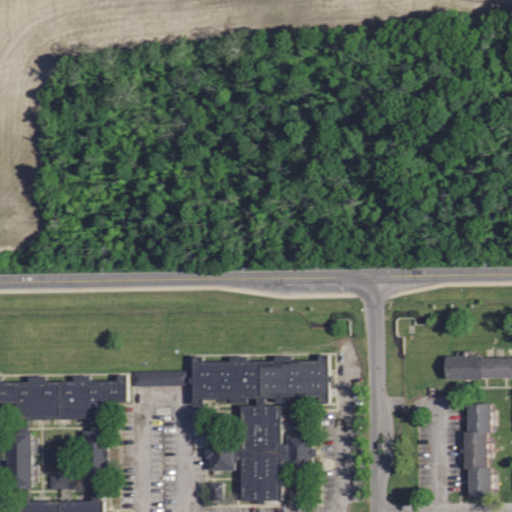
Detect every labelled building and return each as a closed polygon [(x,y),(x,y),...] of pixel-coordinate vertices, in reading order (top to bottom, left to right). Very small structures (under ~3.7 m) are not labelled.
[(484,378),(448,378),(448,355),(464,355),(464,350),(467,350),(467,354),(484,354),(484,356),(511,356),(511,375),(484,375),(484,378)] [(195,355),(204,355),(204,361),(231,361),(231,355),(248,355),(248,360),(276,360),(276,354),(293,354),(293,359),(320,359),(320,353),(330,353),(330,375),(334,375),(334,380),(330,380),(330,402),(320,402),(320,396),(293,396),(293,401),(277,401),(277,397),(266,397),(266,404),(282,404),(282,412),(287,412),(287,428),(282,428),(283,443),(289,443),(289,434),(314,434),(314,447),(318,447),(318,455),(314,455),(314,468),(312,468),(312,472),(306,472),(306,468),(289,468),(289,460),(283,460),(283,474),(288,474),(288,490),(283,490),(283,498),(266,498),(266,503),(261,503),(261,499),(243,499),(243,491),(239,491),(239,474),(244,474),(244,460),(237,460),(237,469),(212,469),(212,456),(208,456),(208,447),(212,447),(212,435),(237,434),(237,442),(243,442),(243,428),(238,428),(238,412),(243,412),(243,404),(259,404),(259,397),(248,397),(248,402),(232,402),(232,397),(204,397),(204,403),(194,403),(194,382),(191,382),(191,376),(195,376),(195,355)] [(136,387),(191,386),(191,371),(136,372),(136,387)] [(19,511),(19,500),(22,500),(22,487),(10,487),(9,430),(21,430),(21,418),(18,419),(18,401),(0,401),(0,375),(2,375),(2,381),(31,381),(30,375),(47,375),(47,380),(75,380),(75,374),(91,374),(91,380),(120,379),(120,374),(128,374),(129,401),(104,401),(104,417),(101,417),(101,430),(110,430),(110,486),(102,486),(102,499),(105,499),(105,511),(19,511)] [(471,404),(494,403),(494,433),(490,433),(491,467),(495,467),(495,496),(472,497),(471,469),(467,469),(467,432),(471,432),(471,404)] [(227,501),(227,483),(214,483),(213,501),(227,501)]
